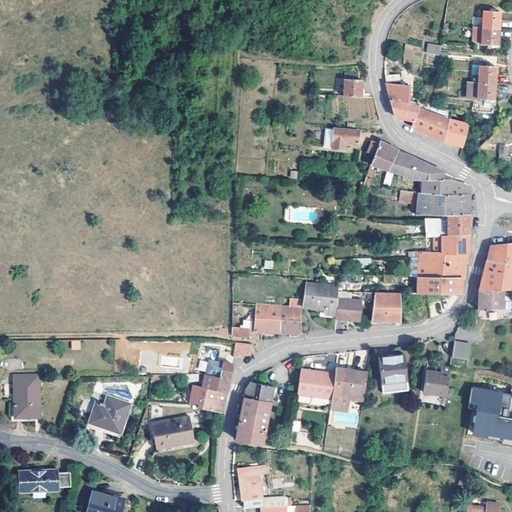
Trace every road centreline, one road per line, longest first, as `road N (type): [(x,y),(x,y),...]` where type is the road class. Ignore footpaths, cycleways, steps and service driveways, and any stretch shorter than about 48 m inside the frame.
road 1 (residential): [(485,198),(471,289),(452,317),(420,331),(288,347),(245,371),(229,419),(226,492)]
road 2 (residential): [(402,0),(379,34),(376,77),(385,113),(398,135),(465,171),(485,198)]
road 3 (residential): [(0,435),(59,447),(162,492),(226,492)]
